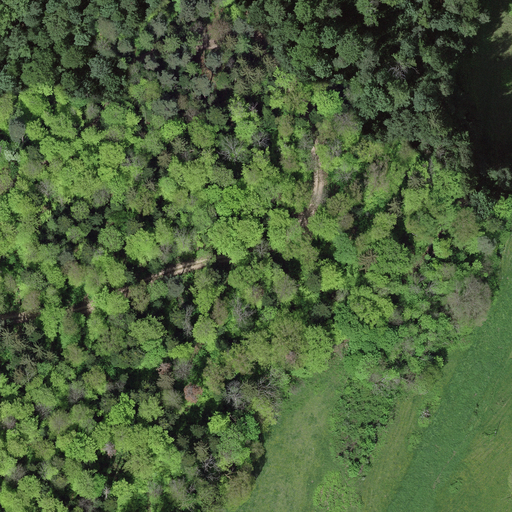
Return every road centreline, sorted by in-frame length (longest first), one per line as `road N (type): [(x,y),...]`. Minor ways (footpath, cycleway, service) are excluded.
road 1 (track): [(231,258),(294,229),(320,186),(291,82),(277,63),(235,44),(161,48),(131,72),(85,138),(0,188)]
road 2 (track): [(151,511),(157,421),(231,258)]
road 3 (track): [(231,258),(173,271),(83,309),(0,321)]
